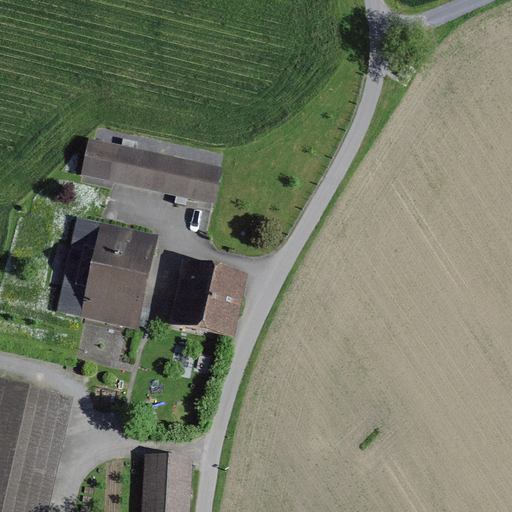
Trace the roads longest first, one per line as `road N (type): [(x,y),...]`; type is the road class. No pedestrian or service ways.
road 1 (track): [(204,511),(235,372),(271,284),(366,109),(379,52),(369,0)]
road 2 (track): [(491,0),(379,52)]
